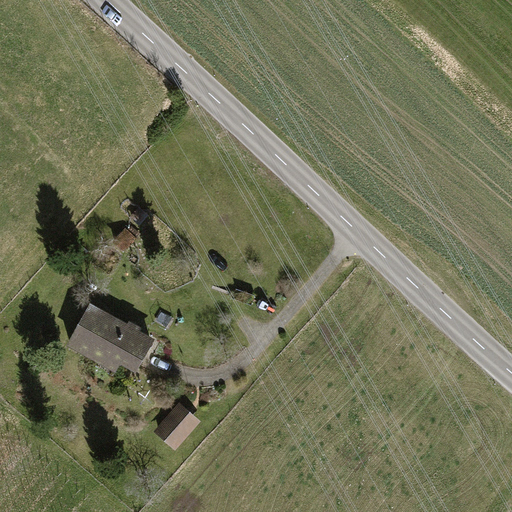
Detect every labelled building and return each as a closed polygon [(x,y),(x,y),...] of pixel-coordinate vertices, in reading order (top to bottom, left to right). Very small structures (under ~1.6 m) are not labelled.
[(150,216),(139,206),(129,218),(140,227),(150,216)] [(135,236),(125,228),(112,243),(123,251),(135,236)] [(155,340),(90,304),(65,348),(114,376),(120,364),(136,373),(155,340)] [(175,318),(161,309),(152,324),(166,332),(175,318)] [(201,421),(179,401),(152,431),(174,451),(201,421)]
